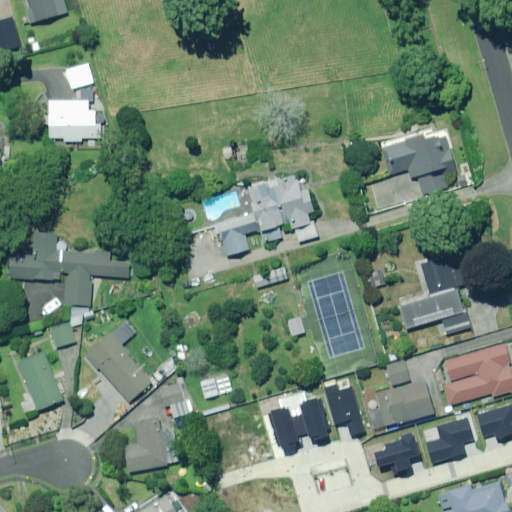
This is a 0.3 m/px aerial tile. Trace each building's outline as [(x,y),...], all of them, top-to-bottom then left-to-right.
[(25,0),(31,22),(69,12),(65,0),(25,0)] [(13,15),(0,18),(0,50),(21,45),(13,15)] [(90,100),(50,100),(50,142),(101,143),(102,124),(97,124),(97,111),(89,111),(90,100)] [(423,136),(383,149),(391,176),(408,170),(411,179),(417,177),(423,195),(448,187),(445,176),(459,171),(447,134),(425,141),(423,136)] [(232,146),(222,149),(224,160),(235,157),(232,146)] [(0,184),(8,185),(8,158),(0,157),(0,184)] [(255,213),(216,224),(225,256),(250,249),(245,233),(262,229),(265,241),(282,236),(279,225),(292,222),(297,241),(319,235),(315,221),(311,222),(309,214),(316,212),(310,188),(302,190),(297,174),(248,188),(255,213)] [(192,208),(182,212),(186,222),(195,218),(192,208)] [(12,255),(10,277),(66,281),(64,305),(91,307),(93,275),(131,277),(132,262),(111,260),(111,254),(59,250),(60,234),(36,232),(34,256),(12,255)] [(446,334),(472,328),(453,254),(418,263),(427,299),(401,306),(407,329),(442,320),(446,334)] [(289,278),(286,267),(255,277),(258,288),(289,278)] [(157,294),(140,300),(145,311),(161,305),(157,294)] [(81,313),(71,315),(73,326),(83,324),(81,313)] [(306,333),(302,315),(288,319),(292,336),(306,333)] [(126,320),(86,356),(129,404),(154,382),(121,345),(136,332),(126,320)] [(50,328),(56,348),(77,342),(72,322),(50,328)] [(144,329),(135,338),(143,346),(152,337),(144,329)] [(494,397),(511,392),(511,368),(504,343),(445,360),(452,383),(444,385),(450,405),(492,393),(494,397)] [(193,355),(188,347),(178,354),(183,362),(193,355)] [(17,362),(38,412),(65,401),(44,351),(17,362)] [(393,386),(411,381),(405,360),(386,365),(393,386)] [(216,373),(217,378),(201,382),(206,398),(234,391),(230,374),(226,376),(225,371),(216,373)] [(372,429),(434,413),(426,380),(375,393),(379,407),(367,410),(372,429)] [(159,388),(165,407),(171,405),(175,419),(196,412),(187,381),(159,388)] [(169,465),(159,417),(134,422),(139,444),(124,447),(129,472),(169,465)] [(313,428),(291,435),(304,481),(329,474),(337,500),(367,491),(363,476),(379,472),(366,428),(318,443),(313,428)] [(224,480),(215,485),(224,504),(233,499),(224,480)] [(508,511),(500,481),(473,489),(472,485),(440,493),(445,511),(508,511)] [(177,511),(166,496),(142,511),(177,511)] [(300,511),(297,499),(281,503),(283,510),(280,511),(300,511)]
